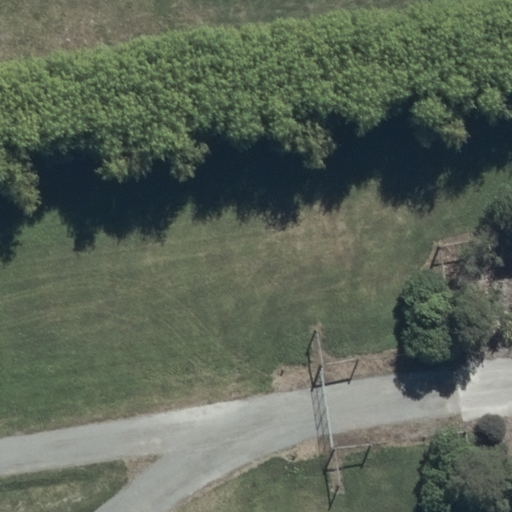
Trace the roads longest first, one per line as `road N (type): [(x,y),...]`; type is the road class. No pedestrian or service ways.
road 1 (track): [(511,380),(326,402),(236,426),(121,511)]
road 2 (track): [(0,459),(236,426)]
